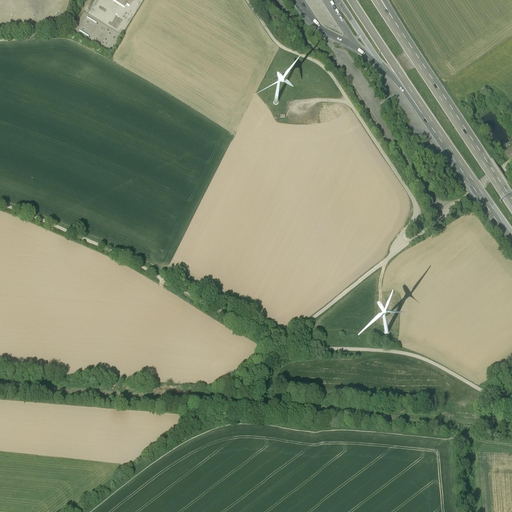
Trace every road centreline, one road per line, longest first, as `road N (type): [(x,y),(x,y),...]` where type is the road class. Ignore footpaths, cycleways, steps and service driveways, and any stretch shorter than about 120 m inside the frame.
road 1 (unclassified): [(401,249),(285,341),(108,249),(0,204)]
road 2 (unclassified): [(247,0),(281,47),(330,73),(409,193),(415,216),(401,249)]
road 3 (track): [(511,405),(412,356),(304,348),(293,339)]
road 4 (motorway): [(511,207),(389,20)]
road 5 (unclassified): [(448,211),(431,201),(345,68)]
road 6 (motorway): [(412,92),(511,236)]
